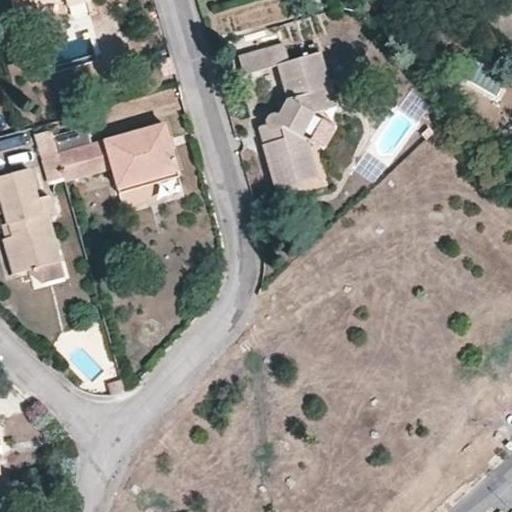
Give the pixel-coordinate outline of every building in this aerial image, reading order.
[(65,8),(89,2),(88,0),(10,0),(13,16),(36,9),(34,4),(50,0),(62,0),(63,4),(65,8)] [(50,0),(34,4),(36,9),(63,4),(62,0),(50,0)] [(277,66),(287,98),(278,119),(276,118),(270,117),(266,118),(266,123),(271,142),(262,145),(276,197),(298,191),(296,185),(316,179),(307,143),(299,139),(312,113),(330,109),(324,87),(328,87),(319,54),(287,62),(282,46),(239,57),(243,75),(277,66)] [(330,109),(337,107),(331,87),(328,87),(324,87),(330,109)] [(307,143),(323,151),(334,128),(319,118),(307,143)] [(266,123),(257,127),(262,145),(271,142),(266,123)] [(111,169),(116,187),(175,170),(163,126),(102,143),(92,146),(55,155),(56,158),(61,174),(109,162),(111,169)] [(92,146),(87,127),(51,138),(55,152),(55,155),(92,146)] [(40,156),(55,152),(51,138),(49,131),(34,136),(40,156)] [(56,158),(42,162),(49,187),(63,182),(61,174),(56,158)] [(111,169),(109,162),(61,174),(63,182),(111,169)] [(52,214),(48,197),(35,199),(27,170),(0,177),(0,215),(3,214),(10,237),(3,240),(11,275),(58,263),(46,215),(52,214)] [(178,178),(175,170),(116,187),(118,195),(178,178)]
